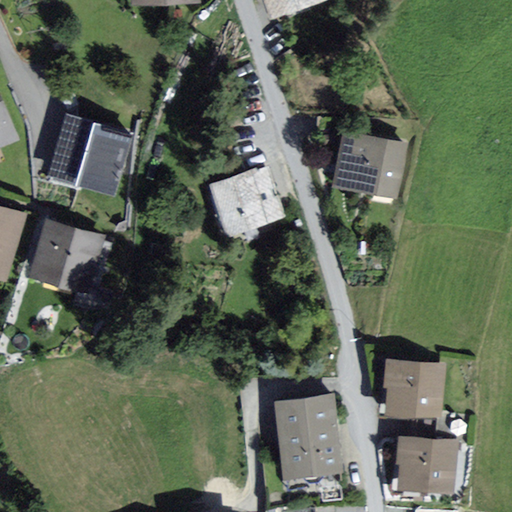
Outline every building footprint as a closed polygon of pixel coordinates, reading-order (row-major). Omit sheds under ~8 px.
[(266,0),(271,15),(314,0),(266,0)] [(0,88),(0,143),(19,136),(0,88)] [(132,125),(68,109),(52,175),(116,191),(132,125)] [(408,141),(344,127),(332,181),(396,195),(408,141)] [(268,159),(207,180),(226,235),(287,214),(268,159)] [(29,209),(0,201),(0,276),(10,279),(29,209)] [(107,230),(46,215),(30,277),(91,292),(107,230)] [(447,358),(388,352),(383,406),(442,412),(447,358)] [(335,387),(277,393),(285,470),(343,464),(335,387)] [(464,435),(404,429),(398,483),(458,489),(464,435)] [(429,511),(428,502),(392,505),(392,511),(429,511)]
